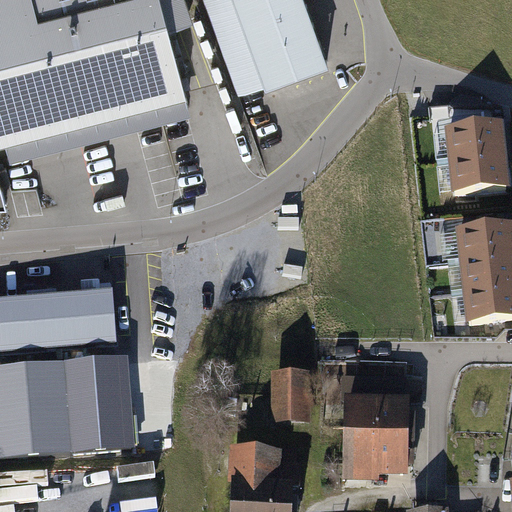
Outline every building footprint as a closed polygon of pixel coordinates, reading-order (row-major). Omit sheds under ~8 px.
[(180,0),(0,0),(0,142),(181,98),(163,31),(189,23),(180,0)] [(269,88),(236,0),(204,0),(241,99),(269,88)] [(236,0),(269,88),(331,66),(306,0),(236,0)] [(503,130),(450,136),(453,166),(506,160),(503,130)] [(506,160),(453,166),(457,197),(510,190),(506,160)] [(511,230),(460,237),(463,267),(511,261),(511,230)] [(511,261),(463,267),(467,297),(511,291),(511,261)] [(511,291),(467,297),(470,327),(511,322),(511,291)] [(108,299),(0,308),(0,359),(112,350),(108,299)] [(127,365),(0,373),(0,461),(133,453),(127,365)] [(153,385),(152,366),(133,368),(134,387),(153,385)] [(314,373),(265,374),(266,424),(307,423),(306,394),(314,393),(314,373)] [(339,394),(338,478),(402,478),(402,394),(339,394)] [(233,511),(285,511),(286,484),(295,485),(296,455),(236,453),(233,511)]
